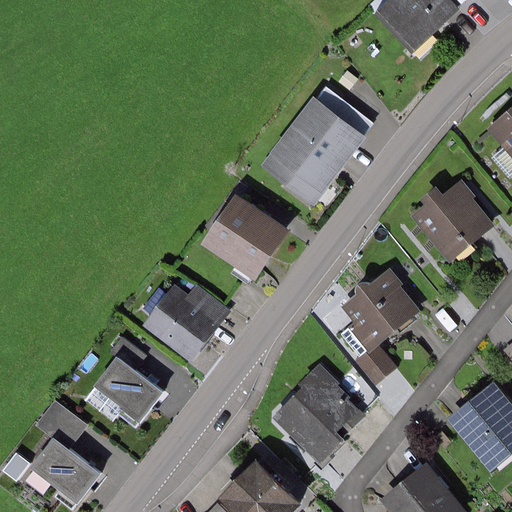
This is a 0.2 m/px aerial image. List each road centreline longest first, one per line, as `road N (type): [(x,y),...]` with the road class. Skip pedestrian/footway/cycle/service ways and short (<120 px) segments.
road 1 (residential): [(120,511),(411,136),(511,33)]
road 2 (residential): [(367,466),(511,288)]
